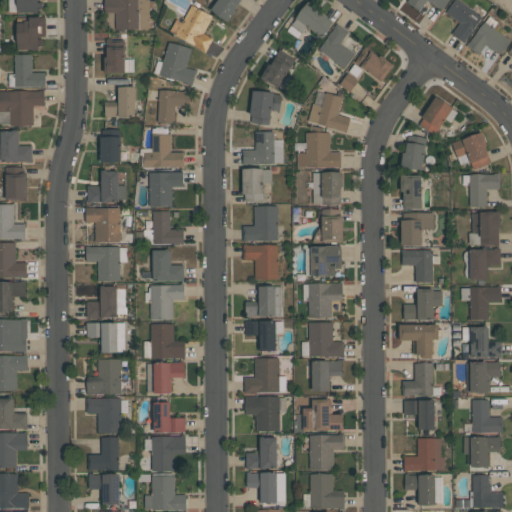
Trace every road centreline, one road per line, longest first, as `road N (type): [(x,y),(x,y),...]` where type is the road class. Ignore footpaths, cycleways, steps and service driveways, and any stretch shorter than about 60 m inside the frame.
road 1 (residential): [(278,0),(227,75),(215,119),(217,511)]
road 2 (residential): [(73,0),(75,93),(56,202),(57,511)]
road 3 (residential): [(431,57),(382,121),(371,163),(375,511)]
road 4 (residential): [(352,0),(511,126)]
